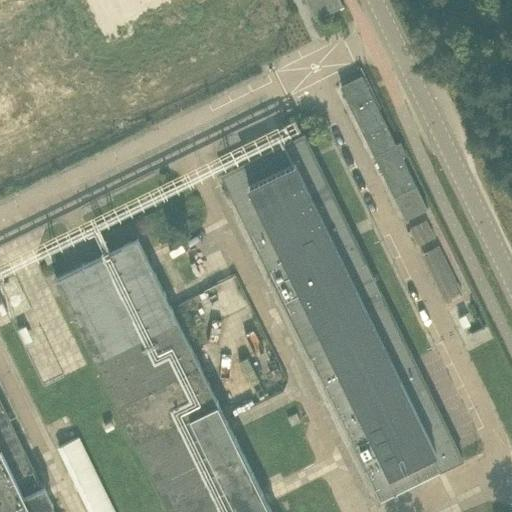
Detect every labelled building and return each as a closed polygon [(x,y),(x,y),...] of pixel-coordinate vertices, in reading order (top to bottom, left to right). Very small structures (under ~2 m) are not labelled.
[(306,0),(315,17),(343,3),(341,0),(306,0)] [(427,207),(402,155),(406,153),(400,141),(396,143),(364,76),(349,83),(354,93),(346,97),(405,218),(427,207)] [(380,497),(462,457),(304,133),(222,173),(380,497)] [(428,218),(412,224),(419,242),(435,236),(428,218)] [(54,277),(170,511),(270,511),(135,237),(54,277)] [(0,511),(56,511),(0,396),(0,511)] [(116,511),(79,435),(57,445),(89,511),(116,511)]
